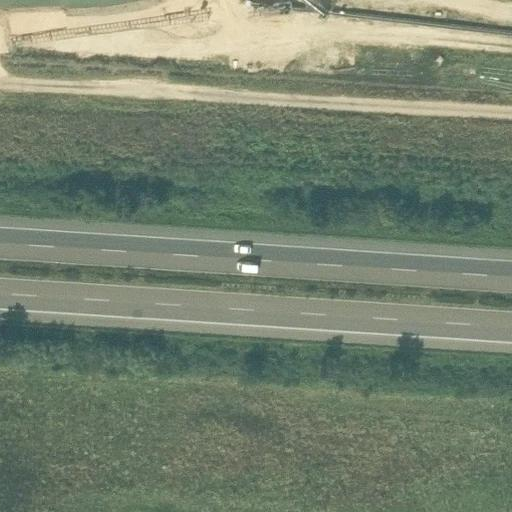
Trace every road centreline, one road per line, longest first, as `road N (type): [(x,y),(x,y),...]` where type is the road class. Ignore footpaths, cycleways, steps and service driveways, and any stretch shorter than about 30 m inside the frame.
road 1 (motorway): [(511,266),(0,235)]
road 2 (motorway): [(0,288),(511,319)]
road 3 (track): [(511,112),(0,83)]
